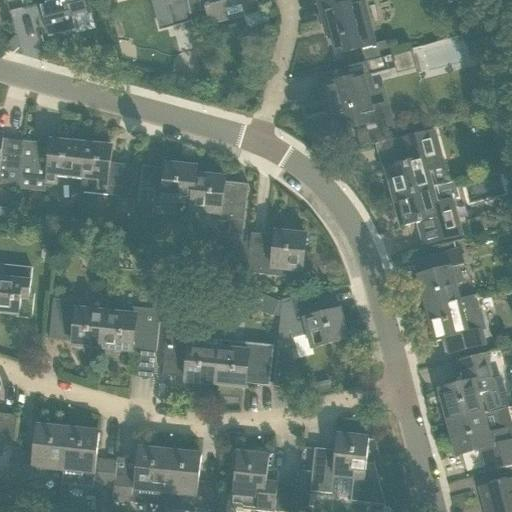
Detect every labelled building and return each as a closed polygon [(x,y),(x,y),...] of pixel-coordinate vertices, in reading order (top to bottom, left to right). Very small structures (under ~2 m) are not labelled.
[(44,0),(46,6),(40,7),(42,12),(43,17),(48,37),(75,30),(72,18),(87,14),(83,0),(44,0)] [(186,0),(171,0),(173,3),(166,5),(172,27),(192,22),(192,21),(190,14),(186,0)] [(270,17),(269,13),(266,10),(262,9),(257,10),(254,0),(186,0),(190,14),(207,9),(211,22),(243,14),(247,29),(266,25),(269,22),(270,17)] [(317,0),(324,25),(329,24),(336,53),(374,43),(362,0),(317,0)] [(415,48),(421,74),(474,60),(467,34),(415,48)] [(15,37),(2,50),(14,53),(18,49),(15,37)] [(369,74),(395,67),(392,55),(361,63),(342,68),(345,80),(319,86),(325,106),(333,104),(340,131),(380,120),(380,118),(376,119),(368,90),(373,89),(369,74)] [(386,168),(393,198),(433,187),(452,182),(452,181),(431,187),(427,171),(443,167),(434,131),(397,140),(403,164),(386,168)] [(368,132),(357,135),(360,146),(371,143),(368,132)] [(0,187),(18,189),(23,142),(4,140),(4,136),(0,135),(0,187)] [(23,142),(18,189),(33,191),(45,192),(45,184),(57,185),(58,177),(81,180),(84,161),(80,160),(81,144),(51,140),(51,144),(23,142)] [(84,161),(81,180),(83,180),(83,188),(121,192),(120,200),(134,201),(138,166),(111,163),(113,147),(81,144),(80,160),(84,161)] [(164,201),(192,204),(195,176),(196,176),(197,169),(166,165),(166,169),(142,167),(138,206),(163,209),(164,201)] [(195,176),(192,204),(192,211),(221,215),(220,222),(231,223),(229,235),(244,237),(249,185),(225,183),(225,179),(196,176),(195,176)] [(433,187),(393,198),(401,227),(417,222),(423,245),(460,236),(451,200),(456,198),(452,182),(433,187)] [(483,217),(467,222),(470,234),(486,230),(483,217)] [(118,233),(118,240),(128,241),(129,230),(123,229),(118,233)] [(247,274),(272,277),(273,269),(302,272),(306,236),(276,232),(276,237),(252,234),(247,274)] [(417,276),(426,309),(474,296),(474,295),(459,299),(455,284),(462,282),(459,266),(464,265),(460,249),(425,258),(429,273),(417,276)] [(0,274),(0,314),(20,316),(22,300),(29,301),(31,281),(33,269),(5,266),(4,275),(0,274)] [(156,283),(155,298),(163,299),(165,284),(156,283)] [(283,301),(278,353),(292,349),(292,351),(297,350),(293,337),(308,333),(313,349),(348,340),(340,311),(336,312),(330,289),(291,299),(283,301)] [(253,291),(246,306),(272,317),(279,302),(253,291)] [(474,296),(426,309),(434,342),(443,340),(446,354),(484,345),(480,329),(484,329),(479,311),(476,312),(472,297),(474,297),(474,296)] [(72,346),(101,349),(105,313),(77,311),(78,303),(53,300),(49,340),(73,343),(72,346)] [(105,313),(101,349),(132,352),(133,348),(141,349),(140,359),(156,360),(161,311),(136,308),(135,316),(105,313)] [(185,382),(215,385),(219,349),(190,346),(191,338),(166,336),(162,376),(186,378),(185,382)] [(219,349),(215,385),(245,388),(246,385),(270,387),(273,347),(249,345),(248,352),(219,349)] [(280,388),(281,391),(301,386),(292,351),(292,349),(278,353),(274,387),(280,388)] [(439,390),(448,424),(483,414),(499,410),(485,353),(458,360),(464,384),(439,390)] [(329,381),(316,384),(319,395),(332,391),(329,381)] [(483,414),(448,424),(456,456),(481,450),(487,472),(504,468),(511,465),(511,421),(508,407),(499,410),(483,414)] [(0,447),(14,449),(17,420),(0,418),(0,447)] [(33,468),(62,471),(66,431),(36,427),(33,454),(13,452),(10,478),(31,481),(33,468)] [(63,471),(62,485),(93,488),(93,487),(112,489),(115,462),(97,460),(100,434),(66,431),(62,471),(63,471)] [(296,508),(295,511),(307,511),(310,496),(310,492),(331,494),(333,477),(334,477),(354,479),(351,502),(384,505),(374,465),(366,464),(369,440),(337,437),(335,451),(327,450),(322,456),(314,455),(313,461),(312,473),(300,471),(298,488),(298,494),(296,508)] [(113,489),(112,501),(133,503),(163,506),(164,494),(169,453),(138,450),(137,461),(135,477),(116,475),(117,463),(115,462),(112,489),(113,489)] [(163,506),(163,510),(186,511),(194,511),(195,509),(216,511),(217,505),(219,485),(199,483),(202,457),(169,453),(164,494),(163,506)] [(237,455),(235,474),(232,501),(243,502),(248,509),(273,511),(295,511),(298,488),(274,486),(275,478),(271,474),(268,473),(268,467),(271,468),(273,455),(256,454),(256,457),(237,455)] [(508,482),(482,488),(487,511),(511,511),(511,465),(504,468),(508,482)]
